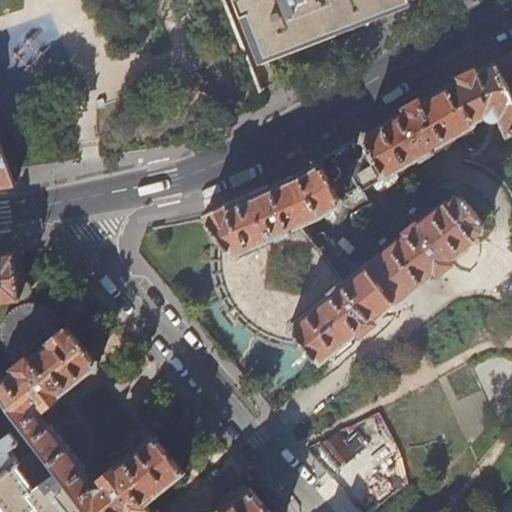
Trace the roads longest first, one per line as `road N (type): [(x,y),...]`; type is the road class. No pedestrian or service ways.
road 1 (tertiary): [(68,208),(234,161),(433,49),(511,15)]
road 2 (residential): [(68,208),(320,511)]
